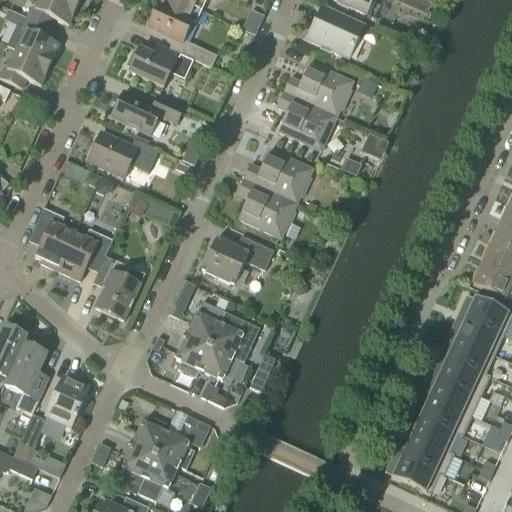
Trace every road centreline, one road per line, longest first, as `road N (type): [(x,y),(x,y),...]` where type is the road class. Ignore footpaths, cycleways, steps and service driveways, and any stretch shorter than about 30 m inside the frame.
road 1 (residential): [(120,371),(146,334),(290,0)]
road 2 (residential): [(0,267),(117,0)]
road 3 (residential): [(431,278),(505,119)]
road 4 (residential): [(120,371),(0,267)]
road 5 (residential): [(56,511),(120,371)]
road 6 (residential): [(240,436),(120,371)]
